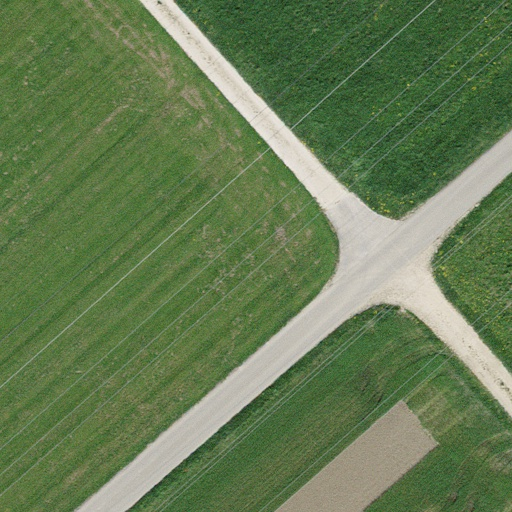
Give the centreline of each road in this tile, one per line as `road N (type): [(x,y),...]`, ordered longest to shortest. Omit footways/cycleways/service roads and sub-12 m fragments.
road 1 (track): [(511,144),(96,511)]
road 2 (track): [(151,0),(511,400)]
